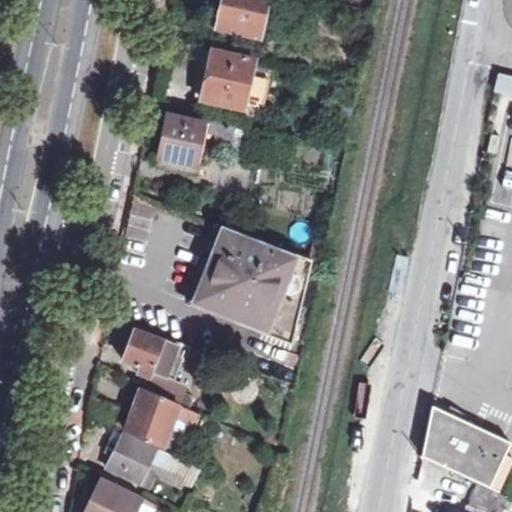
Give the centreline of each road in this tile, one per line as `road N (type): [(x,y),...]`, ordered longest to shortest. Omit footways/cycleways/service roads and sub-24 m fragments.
road 1 (unclassified): [(379,511),(474,44)]
road 2 (residential): [(84,258),(137,0)]
road 3 (residential): [(33,511),(84,258)]
road 4 (primary): [(0,456),(51,216)]
road 5 (primary): [(43,0),(0,216)]
road 6 (primary): [(51,216),(94,0)]
